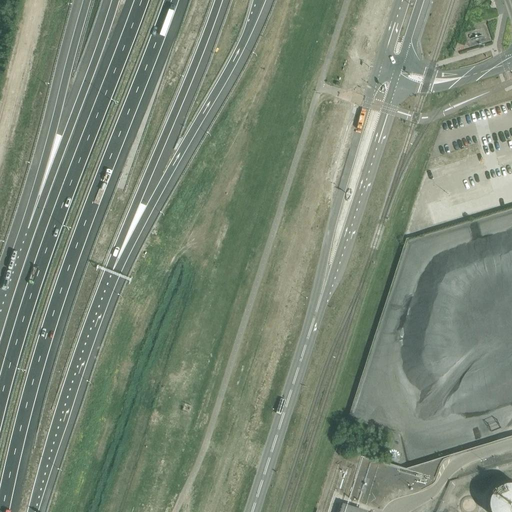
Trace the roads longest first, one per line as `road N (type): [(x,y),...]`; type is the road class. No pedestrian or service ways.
road 1 (motorway): [(2,511),(59,294),(171,0)]
road 2 (motorway): [(137,0),(37,265),(0,390)]
road 3 (motorway): [(114,257),(231,65),(258,0)]
road 4 (motorway): [(114,257),(218,0)]
road 5 (motorway): [(31,511),(68,378),(114,257)]
road 6 (secondary): [(378,67),(344,175),(316,312)]
road 7 (motorway): [(114,0),(32,230)]
road 8 (secondary): [(316,312),(342,256),(396,82)]
road 9 (motorway): [(86,0),(32,230)]
road 10 (secondary): [(252,511),(316,312)]
